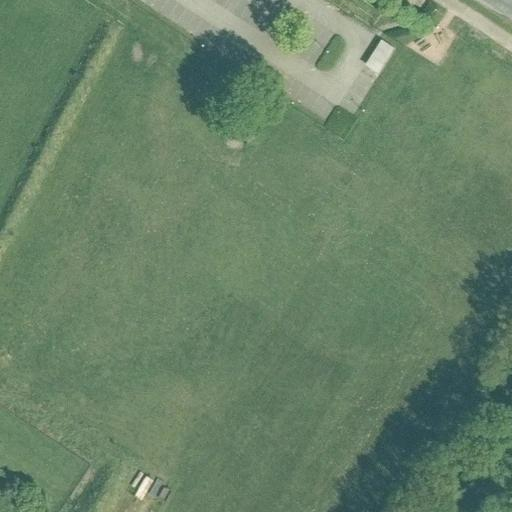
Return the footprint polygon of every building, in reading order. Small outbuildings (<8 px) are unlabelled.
[(511,0),(473,0),(511,25),(511,0)] [(365,65),(377,73),(393,49),(380,41),(365,65)] [(392,99),(419,111),(438,66),(411,54),(392,99)] [(121,58),(111,66),(119,76),(129,67),(121,58)] [(382,110),(392,91),(379,83),(368,102),(382,110)]
